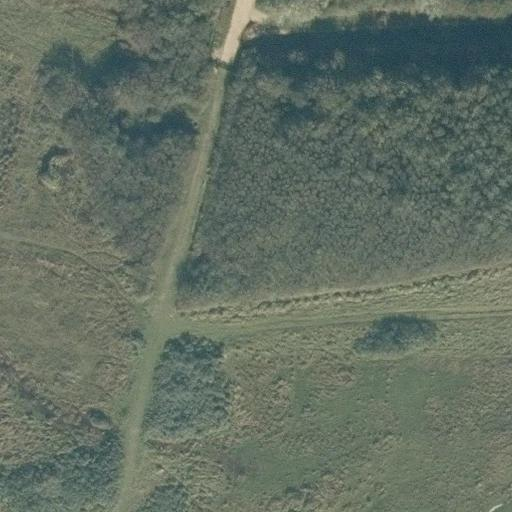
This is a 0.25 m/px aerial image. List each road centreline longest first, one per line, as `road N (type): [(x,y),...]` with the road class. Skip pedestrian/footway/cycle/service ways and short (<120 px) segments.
road 1 (track): [(238,22),(159,321)]
road 2 (track): [(159,321),(117,511)]
